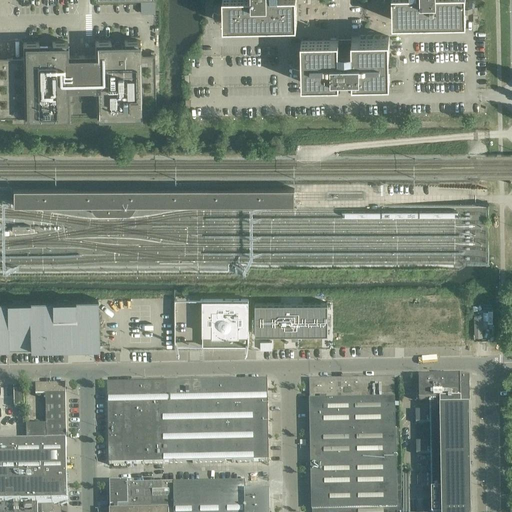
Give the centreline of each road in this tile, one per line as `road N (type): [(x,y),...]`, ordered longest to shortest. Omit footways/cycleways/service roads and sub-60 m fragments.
road 1 (unclassified): [(291,366),(87,370)]
road 2 (unclassified): [(492,363),(291,366)]
road 3 (unclassified): [(495,511),(492,363)]
road 4 (unclassified): [(293,511),(291,366)]
road 5 (unclassified): [(90,511),(87,370)]
